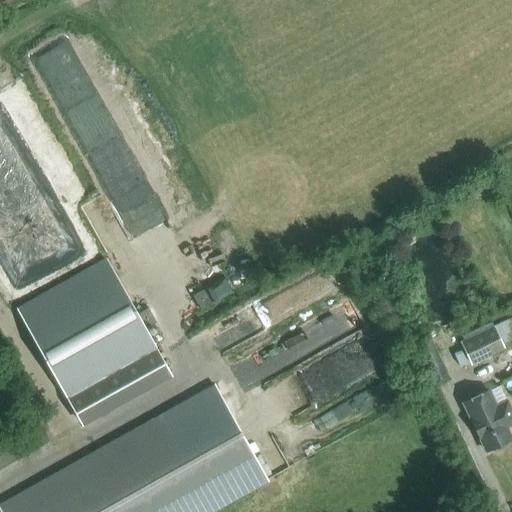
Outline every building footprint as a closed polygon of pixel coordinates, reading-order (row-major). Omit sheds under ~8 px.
[(73,36),(37,54),(54,89),(91,72),(73,36)] [(496,197),(496,179),(474,178),(474,196),(496,197)] [(168,371),(106,261),(18,310),(80,421),(168,371)] [(211,275),(218,291),(236,284),(226,261),(212,268),(215,274),(211,275)] [(265,326),(340,282),(332,268),(257,312),(265,326)] [(210,304),(202,290),(195,294),(203,308),(210,304)] [(503,346),(494,326),(460,342),(469,361),(503,346)] [(312,356),(323,351),(313,328),(241,362),(240,359),(236,361),(250,391),(301,367),(296,355),(308,349),(312,356)] [(413,341),(426,368),(434,386),(451,378),(430,332),(413,341)] [(511,423),(511,413),(506,401),(499,386),(462,403),(485,451),(490,449),(494,450),(504,446),(505,442),(510,439),(505,427),(511,423)] [(208,511),(270,478),(249,441),(199,469),(167,411),(0,505),(0,509),(1,511),(208,511)] [(0,474),(51,445),(38,422),(0,443),(0,474)]
